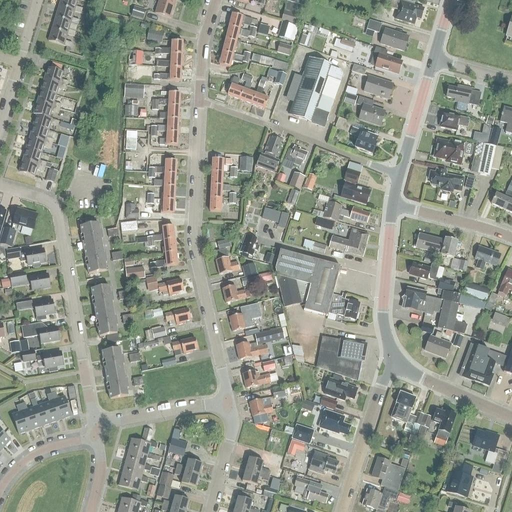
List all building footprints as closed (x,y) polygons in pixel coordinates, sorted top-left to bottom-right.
[(77,0),(60,0),(58,7),(74,11),(81,14),(83,9),(75,7),(77,0)] [(175,0),(158,0),(154,13),(169,18),(175,0)] [(382,0),(392,3),(390,8),(398,11),(395,20),(413,25),(416,18),(420,20),(423,8),(413,5),(414,3),(403,0),(382,0)] [(90,8),(84,6),(82,14),(88,16),(90,8)] [(58,7),(55,18),(70,23),(78,25),(79,20),(72,18),(74,11),(58,7)] [(131,16),(143,19),(145,10),(134,7),(131,16)] [(280,21),(298,26),(301,16),(283,11),(280,21)] [(232,14),(228,27),(239,30),(241,22),(243,23),(251,25),(251,23),(252,19),(244,17),(242,16),(232,14)] [(55,18),(51,30),(67,34),(74,37),(76,32),(68,30),(70,23),(55,18)] [(366,30),(378,34),(381,25),(369,21),(366,30)] [(270,35),(271,26),(262,24),(260,33),(270,35)] [(283,24),(278,38),(293,43),(297,28),(283,24)] [(228,27),(225,40),(236,42),(238,35),(239,36),(239,37),(247,39),(247,37),(249,32),(241,30),(239,30),(228,27)] [(67,34),(51,30),(48,41),(71,48),(72,43),(65,41),(67,34)] [(149,30),(147,38),(162,40),(163,33),(149,30)] [(381,45),(404,52),(408,37),(385,30),(381,45)] [(225,40),(222,52),(233,55),(234,48),(236,49),(238,43),(236,42),(225,40)] [(161,49),(161,54),(169,55),(171,55),(182,55),(182,42),(171,41),(171,49),(169,49),(161,48),(161,49)] [(341,41),(340,45),(353,49),(354,45),(341,41)] [(277,53),(288,56),(291,47),(279,44),(277,53)] [(375,68),(397,74),(400,62),(386,58),(388,51),(375,47),(371,60),(377,62),(375,68)] [(129,51),(128,66),(136,66),(137,52),(129,51)] [(222,52),(219,65),(229,68),(231,61),(233,61),(233,62),(241,64),(241,62),(242,58),(234,56),(233,55),(222,52)] [(156,61),(156,67),(168,68),(170,68),(181,68),(182,55),(171,55),(170,62),(168,62),(156,61)] [(252,55),(251,62),(259,64),(260,57),(252,55)] [(272,69),(286,72),(288,64),(274,60),(272,69)] [(308,60),(289,116),(324,129),(334,100),(334,101),(339,85),(338,85),(342,75),(338,74),(339,71),(308,60)] [(352,73),(363,77),(366,70),(354,66),(352,73)] [(47,68),(44,79),(67,86),(68,82),(61,80),(63,72),(47,68)] [(159,76),(159,81),(167,81),(169,81),(180,82),(181,68),(170,68),(169,75),(167,75),(159,75),(159,76)] [(276,80),(274,84),(282,87),(286,76),(278,73),(276,80)] [(363,93),(376,97),(376,95),(389,99),(393,85),(368,77),(363,93)] [(83,87),(81,78),(74,80),(76,89),(83,87)] [(231,85),(227,96),(239,100),(243,90),(236,87),(237,86),(239,80),(233,78),(231,83),(231,85)] [(44,79),(40,91),(56,96),(58,89),(65,91),(67,86),(44,79)] [(243,90),(239,100),(252,105),(255,94),(249,92),(249,90),(252,85),(251,84),(246,82),(244,88),(243,90)] [(131,86),(130,94),(143,95),(144,87),(131,86)] [(255,94),(252,105),(264,109),(268,99),(261,97),(262,95),(261,94),(260,94),(261,92),(261,93),(263,89),(258,87),(256,93),(255,94)] [(468,104),(478,106),(480,93),(471,91),(471,89),(457,87),(456,89),(449,87),(446,98),(458,101),(457,103),(468,105),(468,104)] [(40,91),(37,103),(60,109),(61,105),(54,103),(56,96),(40,91)] [(158,100),(158,105),(166,106),(168,106),(179,106),(180,93),(169,92),(168,95),(168,100),(166,100),(158,99),(158,100)] [(343,102),(354,105),(357,97),(346,93),(343,102)] [(359,121),(380,128),(384,113),(370,108),(372,103),(359,99),(357,106),(363,108),(359,121)] [(37,103),(33,114),(49,118),(51,112),(58,114),(60,109),(37,103)] [(124,117),(136,117),(137,107),(125,106),(124,117)] [(159,113),(159,119),(165,119),(167,119),(178,120),(179,106),(168,106),(167,113),(165,113),(159,113)] [(501,116),(500,123),(507,124),(505,133),(511,134),(511,111),(511,110),(503,108),(502,114),(501,114),(501,116)] [(36,115),(33,126),(48,131),(50,125),(57,127),(59,122),(52,120),(52,119),(49,118),(33,114),(36,115)] [(440,128),(457,131),(458,127),(468,129),(469,120),(454,117),(453,118),(443,116),(440,128)] [(337,118),(334,129),(348,134),(351,123),(337,118)] [(157,127),(156,132),(164,132),(166,132),(177,133),(178,120),(167,119),(167,126),(165,126),(157,126),(157,127)] [(33,126),(29,138),(52,145),(53,140),(46,138),(48,131),(33,126)] [(348,139),(357,142),(355,149),(371,155),(375,144),(374,144),(376,138),(352,129),(348,139)] [(159,139),(159,145),(164,146),(166,146),(177,146),(177,133),(166,132),(166,140),(164,140),(159,139)] [(474,134),(473,142),(487,144),(489,137),(474,134)] [(491,135),(488,145),(495,146),(497,137),(491,135)] [(29,138),(26,149),(41,154),(43,147),(51,149),(52,145),(29,138)] [(136,139),(126,138),(126,150),(136,151),(136,139)] [(260,155),(256,167),(274,174),(278,162),(274,160),(275,157),(277,158),(280,150),(278,149),(281,141),(272,138),(272,139),(269,138),(264,153),(265,153),(264,156),(260,155)] [(461,161),(465,144),(450,141),(449,144),(437,141),(434,157),(443,159),(443,160),(452,162),(452,164),(460,166),(461,161)] [(477,143),(471,172),(489,176),(490,170),(495,147),(477,143)] [(288,150),(284,160),(290,163),(292,160),(295,161),(293,164),(300,167),(301,163),(302,164),(303,161),(304,162),(307,154),(299,151),(300,149),(294,147),(292,151),(288,150)] [(22,161),(45,168),(50,169),(51,164),(39,161),(41,154),(26,149),(22,161)] [(125,156),(125,184),(138,184),(138,157),(125,156)] [(242,158),(241,172),(251,173),(252,159),(242,158)] [(212,159),(211,172),(222,173),(222,165),(224,165),(231,166),(231,160),(225,159),(223,159),(212,159)] [(154,168),(154,173),(162,173),(164,174),(175,174),(176,161),(165,160),(165,168),(163,167),(155,167),(154,168)] [(45,168),(22,161),(19,173),(34,177),(36,170),(43,172),(45,168)] [(58,171),(50,169),(46,180),(54,183),(58,171)] [(347,182),(343,192),(341,198),(366,206),(370,193),(354,188),(355,185),(357,185),(361,174),(348,170),(344,181),(347,182)] [(430,172),(429,178),(432,179),(431,184),(438,186),(437,187),(440,188),(440,191),(452,193),(452,190),(460,192),(463,179),(445,175),(445,173),(436,171),(435,173),(430,172)] [(211,172),(210,186),(221,186),(222,179),(224,179),(224,173),(222,173),(211,172)] [(154,180),(154,186),(162,187),(164,187),(174,187),(175,174),(164,174),(164,181),(162,181),(154,180)] [(293,174),(288,187),(298,190),(303,177),(299,176),(293,174)] [(309,175),(304,189),(308,191),(312,181),(315,182),(316,177),(309,175)] [(468,175),(464,188),(471,190),(475,177),(468,175)] [(210,186),(210,199),(221,199),(221,192),(223,192),(229,192),(229,186),(223,186),(221,186),(210,186)] [(161,194),(161,200),(163,200),(174,200),(174,187),(164,187),(163,194),(161,194)] [(298,192),(291,190),(289,197),(296,199),(298,192)] [(493,201),(491,205),(503,211),(508,200),(511,193),(507,191),(504,198),(496,194),(493,201)] [(508,200),(503,211),(511,214),(511,192),(511,193),(508,200)] [(210,199),(209,212),(220,213),(221,205),(222,205),(223,199),(221,199),(210,199)] [(160,207),(160,213),(162,214),(173,214),(174,200),(163,200),(162,208),(160,207)] [(323,219),(336,223),(338,216),(350,220),(349,220),(356,222),(356,221),(366,224),(369,215),(361,213),(362,211),(353,209),(351,214),(341,211),(342,208),(327,204),(323,219)] [(126,206),(126,218),(138,218),(138,211),(134,211),(134,206),(126,206)] [(276,211),(264,208),(261,218),(274,221),(276,211)] [(17,209),(13,224),(33,230),(37,215),(17,209)] [(281,223),(287,225),(289,215),(284,213),(281,223)] [(317,218),(315,226),(323,228),(325,220),(317,218)] [(137,222),(120,224),(121,232),(137,231),(137,222)] [(98,224),(80,227),(81,235),(83,235),(84,239),(102,236),(101,231),(99,232),(98,224)] [(161,237),(153,238),(153,242),(161,241),(163,241),(174,240),(173,226),(162,228),(163,235),(161,235),(161,237)] [(0,239),(0,244),(11,248),(16,232),(3,228),(0,239)] [(350,254),(361,257),(368,235),(352,231),(349,242),(332,237),(329,248),(341,251),(340,252),(350,255),(350,254)] [(85,242),(83,243),(84,251),(102,248),(100,240),(102,240),(102,236),(84,239),(85,242)] [(247,259),(248,255),(252,257),(254,251),(258,252),(259,247),(255,245),(256,240),(246,236),(240,253),(243,253),(241,257),(247,259)] [(440,256),(453,260),(457,242),(445,239),(444,242),(418,236),(415,248),(440,255),(440,256)] [(164,248),(162,248),(163,254),(165,254),(176,253),(174,240),(163,241),(164,248)] [(218,250),(224,249),(230,247),(229,244),(229,241),(224,242),(217,244),(218,250)] [(326,247),(314,243),(311,252),(323,256),(326,247)] [(28,266),(32,265),(32,268),(34,269),(39,268),(40,267),(40,264),(45,263),(43,250),(25,253),(23,253),(23,254),(21,254),(19,248),(6,251),(7,261),(20,258),(21,262),(27,261),(28,266)] [(102,248),(84,251),(85,259),(87,258),(88,262),(106,259),(105,255),(103,255),(102,248)] [(475,259),(478,261),(475,269),(482,271),(485,263),(496,267),(500,255),(479,248),(475,259)] [(226,251),(224,251),(214,253),(216,262),(215,262),(219,277),(240,272),(238,264),(230,266),(226,251)] [(339,267),(298,256),(280,251),(275,270),(284,309),(301,304),(305,303),(303,311),(326,317),(328,313),(336,315),(344,317),(344,318),(355,321),(359,304),(341,299),(341,298),(332,295),(339,267)] [(164,262),(156,262),(156,263),(156,268),(164,267),(166,267),(177,266),(176,253),(165,254),(165,261),(164,262)] [(272,265),(275,256),(269,254),(267,263),(272,265)] [(89,266),(87,266),(88,275),(106,272),(104,264),(106,263),(106,259),(88,262),(89,266)] [(459,272),(465,274),(467,264),(462,262),(459,272)] [(252,275),(249,265),(241,267),(244,278),(252,275)] [(412,265),(409,275),(418,278),(418,279),(426,281),(426,278),(437,281),(437,279),(435,278),(438,267),(431,265),(430,269),(420,266),(420,267),(412,265)] [(133,270),(125,271),(126,281),(144,278),(143,271),(133,273),(133,270)] [(465,281),(471,282),(474,272),(468,270),(465,281)] [(501,287),(499,293),(506,296),(509,290),(511,291),(511,272),(508,271),(501,286),(501,287)] [(25,273),(9,276),(11,285),(25,282),(26,286),(31,286),(32,291),(50,288),(47,275),(30,278),(26,279),(25,273)] [(258,276),(260,283),(266,282),(272,281),(270,273),(258,276)] [(253,276),(241,280),(243,288),(255,285),(253,276)] [(155,278),(145,280),(147,288),(157,285),(155,278)] [(180,280),(157,286),(158,290),(159,294),(161,293),(162,296),(168,295),(169,297),(178,295),(177,293),(183,292),(180,280)] [(454,283),(441,280),(438,288),(452,292),(454,283)] [(463,295),(486,302),(489,290),(466,283),(463,295)] [(109,286),(91,289),(92,298),(94,297),(95,301),(112,298),(112,294),(110,294),(109,286)] [(222,290),(226,304),(246,299),(244,292),(236,294),(235,287),(222,290)] [(407,289),(403,307),(404,307),(403,309),(407,310),(424,314),(424,315),(432,316),(433,312),(440,314),(437,329),(446,331),(452,333),(463,336),(467,326),(461,324),(462,317),(455,315),(458,304),(482,310),(485,303),(460,296),(443,292),(443,291),(438,290),(437,295),(442,296),(441,301),(425,297),(426,293),(407,289)] [(490,313),(493,307),(497,297),(491,295),(484,310),(490,313)] [(96,305),(94,305),(95,313),(113,310),(111,303),(113,302),(112,298),(95,301),(96,305)] [(15,301),(16,309),(32,307),(30,299),(15,301)] [(38,317),(38,322),(46,320),(45,316),(54,314),(52,301),(34,304),(36,317),(38,317)] [(113,310),(95,313),(96,321),(98,321),(99,325),(117,322),(116,317),(114,318),(113,310)] [(169,326),(175,325),(176,327),(185,325),(184,323),(190,321),(187,310),(164,315),(166,323),(168,322),(169,326)] [(504,325),(508,316),(498,312),(494,322),(504,325)] [(249,313),(228,318),(232,333),(252,328),(249,313)] [(100,328),(98,329),(99,337),(117,334),(115,326),(117,326),(117,322),(99,325),(100,328)] [(39,336),(41,344),(58,341),(56,328),(40,331),(39,324),(21,327),(23,339),(39,336)] [(420,332),(431,335),(433,328),(422,324),(420,332)] [(163,328),(151,331),(152,339),(165,336),(163,328)] [(248,343),(235,346),(239,361),(268,354),(266,346),(262,347),(261,345),(261,343),(270,341),(271,343),(284,340),(282,330),(255,336),(256,343),(248,345),(248,343)] [(424,352),(445,360),(451,345),(439,341),(441,335),(436,333),(434,339),(429,337),(424,352)] [(462,338),(456,335),(452,346),(458,348),(462,338)] [(316,369),(358,383),(361,363),(362,364),(365,346),(322,338),(316,369)] [(194,339),(171,345),(174,357),(182,355),(183,356),(192,354),(191,352),(197,350),(194,339)] [(506,357),(488,351),(470,344),(460,371),(459,375),(463,377),(462,377),(474,381),(489,387),(493,375),(491,375),(494,364),(502,367),(503,364),(506,357)] [(503,373),(511,376),(511,348),(503,373)] [(101,352),(104,364),(123,361),(123,357),(120,357),(119,349),(101,352)] [(36,361),(34,351),(21,354),(23,363),(36,361)] [(45,369),(48,369),(49,373),(57,372),(57,367),(63,366),(60,353),(43,356),(36,357),(37,362),(43,361),(45,369)] [(175,365),(174,359),(161,362),(163,368),(175,365)] [(104,364),(106,376),(123,374),(122,365),(124,365),(123,361),(104,364)] [(261,364),(263,372),(275,370),(273,361),(261,364)] [(255,372),(242,375),(245,389),(271,383),(270,383),(269,376),(259,378),(258,373),(255,374),(255,372)] [(106,376),(108,388),(128,385),(127,381),(125,381),(123,374),(106,376)] [(334,376),(333,380),(329,378),(323,395),(344,402),(346,398),(353,401),(357,390),(347,386),(348,385),(342,383),(344,380),(334,376)] [(128,385),(108,388),(110,400),(127,397),(126,389),(128,389),(128,385)] [(271,391),(273,399),(285,397),(283,388),(271,391)] [(57,399),(55,393),(51,394),(60,421),(71,417),(64,397),(57,399)] [(49,402),(43,404),(50,424),(60,421),(51,394),(46,396),(49,402)] [(390,418),(406,424),(409,415),(415,400),(399,394),(390,418)] [(319,406),(334,411),(337,403),(322,397),(319,406)] [(40,428),(50,424),(43,404),(37,406),(35,399),(30,401),(32,408),(33,408),(40,428)] [(266,399),(248,403),(252,418),(272,413),(271,405),(268,406),(266,399)] [(304,408),(315,412),(317,404),(307,400),(304,408)] [(32,408),(27,410),(25,403),(20,405),(29,431),(40,428),(33,408),(32,408)] [(16,406),(18,413),(11,415),(18,435),(29,431),(20,405),(16,406)] [(433,444),(445,448),(456,416),(445,412),(444,413),(436,410),(432,423),(440,425),(433,444)] [(318,428),(339,435),(339,434),(348,436),(351,427),(343,424),(345,418),(324,411),(318,428)] [(416,418),(409,415),(406,424),(413,427),(414,424),(419,426),(423,415),(417,413),(416,418)] [(424,416),(421,426),(417,438),(422,440),(426,428),(428,428),(431,419),(424,416)] [(296,426),(292,439),(309,445),(313,431),(296,426)] [(141,441),(150,443),(153,431),(144,429),(141,441)] [(10,440),(0,431),(0,447),(2,449),(10,440)] [(484,462),(494,465),(491,472),(499,475),(506,454),(495,450),(499,437),(485,433),(485,435),(477,432),(473,447),(488,452),(484,462)] [(280,444),(282,438),(271,435),(270,441),(280,444)] [(188,444),(172,439),(168,453),(184,458),(188,444)] [(131,440),(128,452),(147,457),(147,454),(149,448),(155,449),(157,445),(150,442),(150,445),(131,440)] [(305,446),(291,441),(289,448),(296,450),(303,452),(305,446)] [(128,452),(125,464),(143,469),(144,466),(144,465),(146,459),(158,463),(159,458),(153,457),(147,454),(147,457),(128,452)] [(323,476),(324,472),(334,476),(339,463),(328,460),(328,458),(314,453),(308,471),(323,476)] [(283,458),(269,455),(266,464),(280,468),(283,458)] [(245,471),(268,477),(270,473),(262,470),(264,463),(249,459),(245,471)] [(380,486),(384,488),(397,492),(404,471),(389,466),(390,463),(377,459),(371,477),(382,481),(380,486)] [(176,465),(175,470),(199,477),(202,465),(187,461),(185,469),(181,468),(182,467),(176,465)] [(446,493),(463,498),(469,478),(472,468),(450,462),(447,471),(452,473),(446,493)] [(141,477),(143,471),(149,473),(150,468),(144,466),(143,469),(125,464),(122,475),(140,480),(141,477)] [(149,475),(158,478),(160,470),(151,468),(149,475)] [(276,469),(274,478),(280,480),(283,471),(276,469)] [(199,477),(175,470),(174,475),(179,477),(179,475),(183,476),(180,485),(195,489),(199,477)] [(268,477),(245,471),(242,483),(257,487),(259,478),(263,479),(262,481),(267,482),(268,477)] [(162,473),(158,485),(170,488),(173,476),(162,473)] [(147,480),(141,477),(140,480),(122,475),(118,487),(137,492),(140,483),(146,484),(147,480)] [(297,479),(297,480),(294,487),(305,491),(303,497),(307,499),(307,500),(313,503),(314,501),(325,505),(328,496),(319,493),(321,487),(297,479)] [(149,485),(146,496),(152,498),(155,487),(149,485)] [(156,496),(168,500),(171,489),(159,486),(156,496)] [(265,488),(262,496),(267,498),(275,500),(277,492),(265,488)] [(366,491),(362,506),(375,510),(376,511),(377,506),(384,509),(385,507),(387,499),(387,498),(396,501),(407,504),(409,497),(399,494),(399,493),(397,492),(384,488),(381,496),(366,491)] [(237,498),(234,510),(242,511),(258,511),(259,511),(254,510),(250,509),(252,502),(252,503),(252,502),(254,497),(248,495),(247,500),(239,498),(237,498)] [(163,502),(162,507),(179,511),(185,511),(189,502),(174,498),(172,506),(168,505),(168,503),(163,502)] [(121,499),(118,511),(122,511),(137,511),(139,507),(146,508),(147,504),(141,501),(140,504),(121,499)] [(288,511),(305,511),(303,511),(304,507),(289,502),(288,507),(289,508),(288,511)] [(453,511),(469,511),(470,511),(455,507),(456,505),(449,503),(447,508),(455,510),(453,511)]
